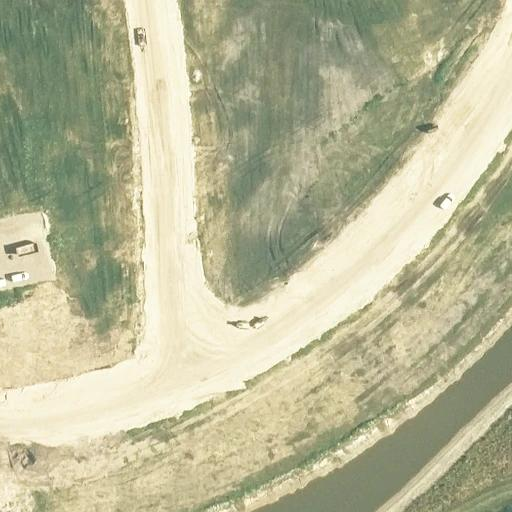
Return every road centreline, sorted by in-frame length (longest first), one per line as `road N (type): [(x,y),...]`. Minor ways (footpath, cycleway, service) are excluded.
road 1 (residential): [(165,380),(231,352),(373,254),(452,166),(511,65)]
road 2 (residential): [(157,72),(165,380)]
road 3 (residential): [(0,421),(68,411),(165,380)]
